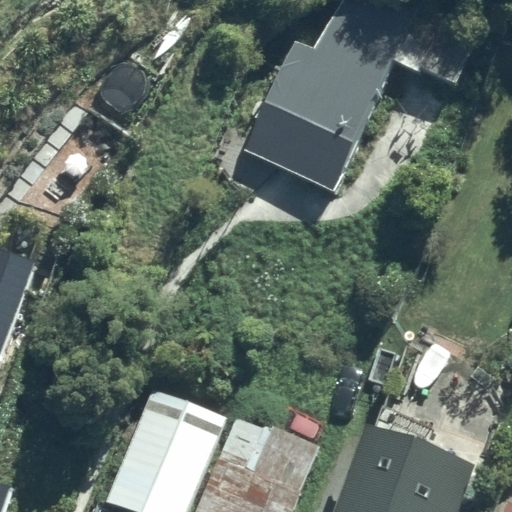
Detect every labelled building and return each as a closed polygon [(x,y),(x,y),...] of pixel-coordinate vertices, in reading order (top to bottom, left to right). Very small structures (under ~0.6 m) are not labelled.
[(341,201),(399,73),(423,84),(428,73),(460,88),(478,48),(421,23),(427,11),(402,0),(342,0),(320,50),(302,43),(249,160),(341,201)] [(0,359),(55,230),(22,217),(0,269),(0,359)] [(114,511),(198,511),(232,426),(158,395),(110,510),(114,511)] [(301,511),(324,454),(238,421),(203,511),(301,511)] [(466,511),(481,468),(369,430),(340,511),(466,511)] [(0,511),(2,511),(13,483),(0,478),(0,511)]
